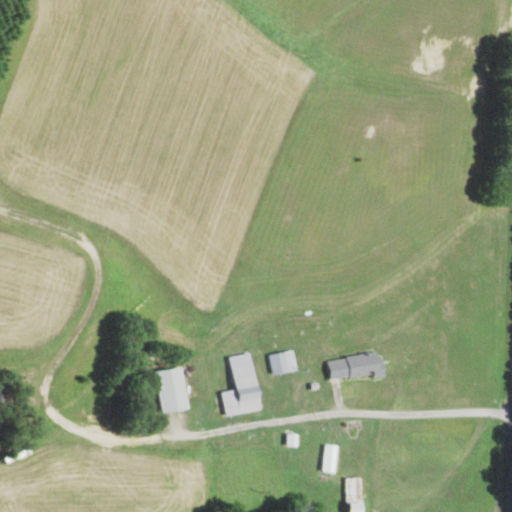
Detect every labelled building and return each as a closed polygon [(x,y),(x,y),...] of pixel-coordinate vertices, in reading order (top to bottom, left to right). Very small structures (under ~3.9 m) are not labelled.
[(268,375),(293,369),(288,349),(264,355),(268,375)] [(323,380),(367,374),(368,377),(376,376),(373,352),(320,360),(323,380)] [(223,356),(228,389),(217,391),(220,416),(253,411),(245,353),(223,356)] [(147,371),(154,412),(180,408),(173,366),(147,371)] [(315,471),(327,473),(332,446),(319,444),(315,471)]
